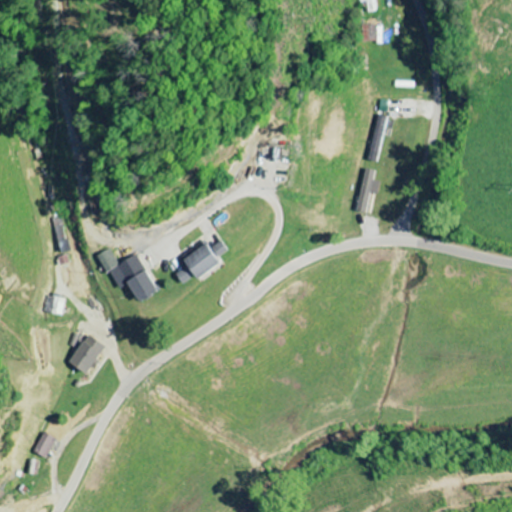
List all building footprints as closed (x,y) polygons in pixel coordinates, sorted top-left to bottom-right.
[(359,0),(361,8),(369,7),(370,13),(381,12),(379,0),(359,0)] [(375,193),(381,194),(384,182),(377,180),(380,171),(368,168),(360,211),(371,213),(375,193)] [(190,256),(196,266),(184,273),(193,287),(234,261),(230,255),(237,251),(231,241),(220,248),(215,240),(190,256)] [(125,266),(116,249),(100,258),(110,275),(116,271),(126,289),(138,283),(148,300),(167,289),(156,271),(153,273),(143,256),(125,266)] [(112,346),(91,334),(76,363),(98,374),(112,346)] [(36,452),(51,459),(60,438),(46,432),(36,452)] [(38,475),(40,460),(33,459),(31,474),(38,475)]
